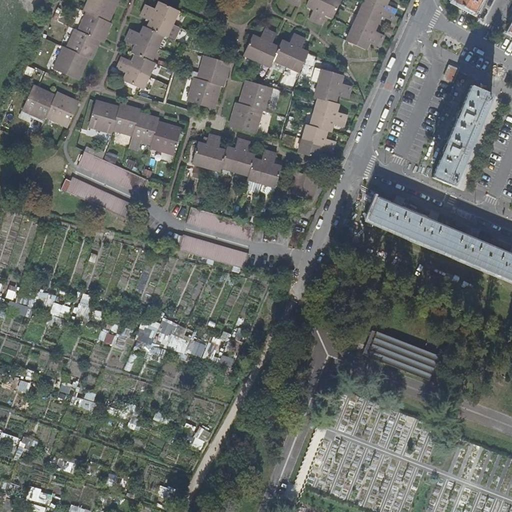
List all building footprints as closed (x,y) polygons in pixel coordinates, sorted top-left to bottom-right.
[(115,9),(118,3),(111,0),(92,0),(86,15),(89,16),(80,35),(78,34),(70,53),(67,52),(57,74),(78,84),(81,78),(83,80),(91,62),(94,63),(99,51),(96,50),(99,44),(102,45),(105,39),(108,40),(114,27),(111,26),(118,10),(115,9)] [(291,0),(289,5),(300,11),(305,1),(312,4),(309,11),(316,15),(312,24),(324,30),(328,20),(335,23),(345,1),(342,0),(291,0)] [(392,0),(369,0),(350,45),(369,53),(373,46),(382,50),(387,38),(378,34),(384,19),(394,23),(399,12),(389,7),(392,0)] [(454,0),(475,11),(481,0),(454,0)] [(183,14),(163,7),(161,12),(151,7),(146,19),(155,23),(152,30),(149,29),(145,37),(135,32),(130,43),(140,48),(136,55),(140,57),(136,65),(127,61),(121,72),(131,76),(128,84),(147,92),(159,66),(156,64),(168,38),(171,39),(183,14)] [(259,41),(254,39),(248,55),(275,66),(278,59),(301,69),(308,51),(300,48),(304,38),(294,34),(290,43),(282,39),(279,46),(273,44),(278,33),(264,28),(259,41)] [(231,69),(232,63),(209,57),(202,80),(199,79),(193,103),(216,109),(218,103),(221,104),(226,86),(229,87),(234,70),(231,69)] [(348,76),(328,70),(320,98),(323,99),(315,127),(312,126),(304,154),(324,160),(326,152),(337,155),(340,143),(330,140),(332,132),(335,133),(338,125),(349,128),(352,116),(341,113),(344,105),(340,104),(342,96),(352,100),(356,87),(346,84),(348,76)] [(276,89),(253,83),(252,89),(249,88),(244,105),(240,105),(235,122),(239,123),(237,129),(260,135),(267,112),(269,112),(276,89)] [(472,84),(432,177),(453,186),(465,158),(479,125),(493,93),(472,84)] [(59,99),(43,92),(41,95),(36,92),(26,113),(48,123),(50,121),(72,131),(81,110),(76,107),(77,104),(61,97),(59,99)] [(124,111),(107,106),(106,110),(100,108),(94,126),(93,130),(117,137),(117,133),(138,139),(137,142),(157,147),(157,150),(179,157),(186,134),(180,133),(181,130),(164,125),(165,122),(150,118),(149,121),(144,119),(145,117),(139,115),(139,112),(125,108),(124,111)] [(284,156),(271,153),(268,163),(260,161),(261,158),(253,156),(256,145),(244,141),(241,152),(233,150),(232,153),(224,150),(227,140),(215,136),(212,147),(204,145),(198,165),(226,173),(227,170),(255,178),(254,181),(281,189),(288,168),(280,166),(284,156)] [(90,154),(83,169),(146,197),(152,182),(90,154)] [(78,180),(71,196),(134,223),(141,208),(78,180)] [(293,210),(308,214),(316,185),(301,181),(293,210)] [(378,197),(370,217),(511,277),(511,253),(511,254),(471,237),(430,219),(395,204),(378,197)] [(197,210),(192,225),(258,244),(262,229),(197,210)] [(184,238),(180,252),(250,272),(255,256),(189,238),(189,239),(184,238)] [(81,293),(74,313),(83,317),(91,296),(81,293)] [(116,332),(118,323),(105,319),(103,328),(116,332)] [(153,344),(153,343),(217,363),(218,358),(211,356),(215,344),(205,341),(204,341),(194,338),(193,342),(181,338),(184,326),(161,319),(160,323),(149,320),(146,329),(144,328),(140,340),(153,344)] [(126,338),(130,330),(124,326),(119,334),(126,338)] [(439,355),(373,329),(363,354),(429,380),(439,355)] [(54,390),(77,395),(79,385),(57,380),(54,390)] [(89,409),(93,393),(86,392),(84,400),(75,398),(74,405),(89,409)] [(167,425),(170,416),(155,411),(152,420),(167,425)] [(0,438),(13,445),(16,439),(1,432),(0,434),(0,438)] [(200,450),(204,441),(194,437),(191,447),(200,450)] [(48,504),(51,496),(40,493),(38,501),(48,504)]
